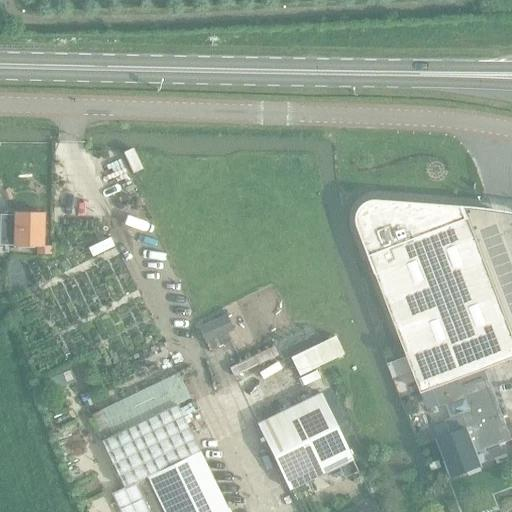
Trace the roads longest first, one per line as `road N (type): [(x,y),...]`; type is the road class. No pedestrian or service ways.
road 1 (unclassified): [(511,129),(0,107)]
road 2 (primary): [(0,65),(404,74)]
